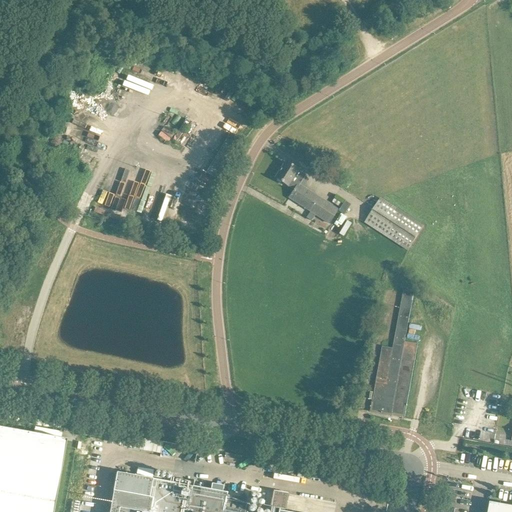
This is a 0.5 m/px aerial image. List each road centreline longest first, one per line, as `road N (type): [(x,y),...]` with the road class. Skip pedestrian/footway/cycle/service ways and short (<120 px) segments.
road 1 (unclassified): [(224,426),(231,398),(217,260),(235,189),(256,147),(284,118),(469,0)]
road 2 (unknown): [(101,511),(110,459),(121,450),(360,493),(370,505)]
road 3 (tertiary): [(408,511),(411,477),(398,460),(224,426)]
road 4 (tertiary): [(224,426),(0,385)]
